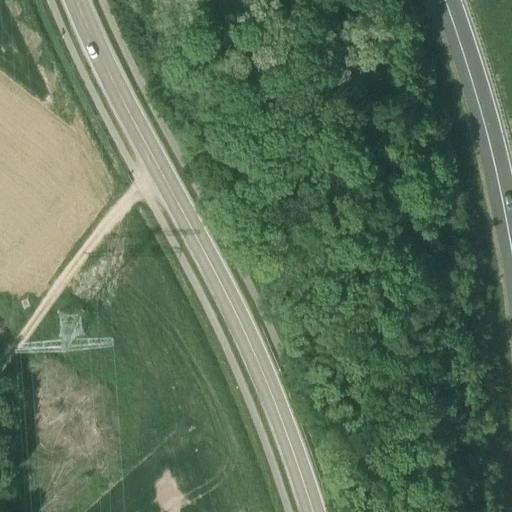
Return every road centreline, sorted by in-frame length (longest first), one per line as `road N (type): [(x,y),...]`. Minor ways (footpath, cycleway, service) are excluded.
road 1 (secondary): [(311,511),(254,348),(75,0)]
road 2 (track): [(0,365),(139,186)]
road 3 (motorway): [(451,0),(511,217)]
